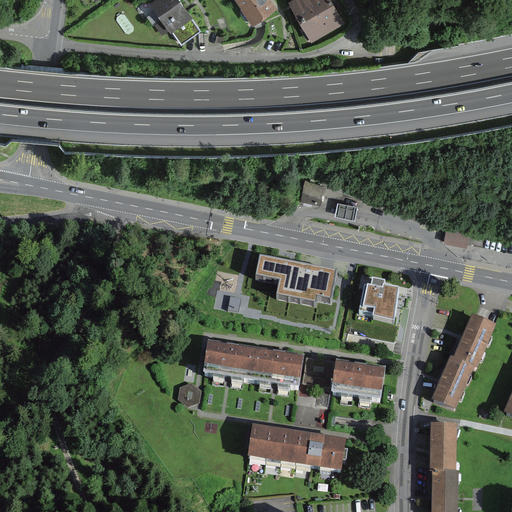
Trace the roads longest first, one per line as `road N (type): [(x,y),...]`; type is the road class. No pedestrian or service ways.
road 1 (motorway): [(511,63),(322,92),(145,96),(0,83)]
road 2 (motorway): [(0,116),(258,129),(511,96)]
road 3 (track): [(121,203),(98,299),(46,382),(86,511)]
road 4 (primary): [(431,266),(121,203)]
road 5 (residential): [(47,41),(263,58),(336,44)]
road 6 (residential): [(431,266),(405,413),(403,511)]
road 7 (unclassified): [(121,203),(0,221)]
